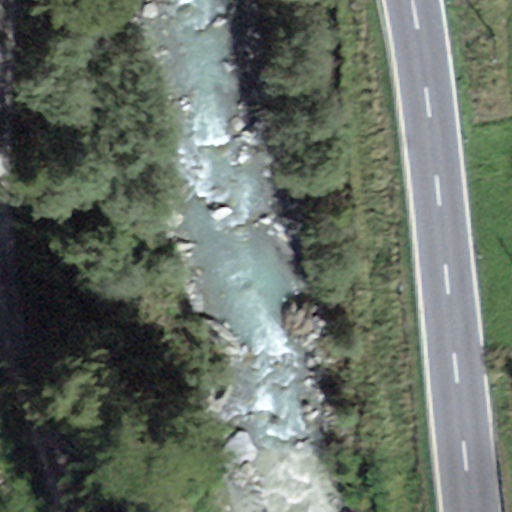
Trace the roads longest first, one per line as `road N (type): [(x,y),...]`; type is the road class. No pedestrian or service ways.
road 1 (secondary): [(415,0),(480,511)]
road 2 (track): [(0,277),(44,511)]
